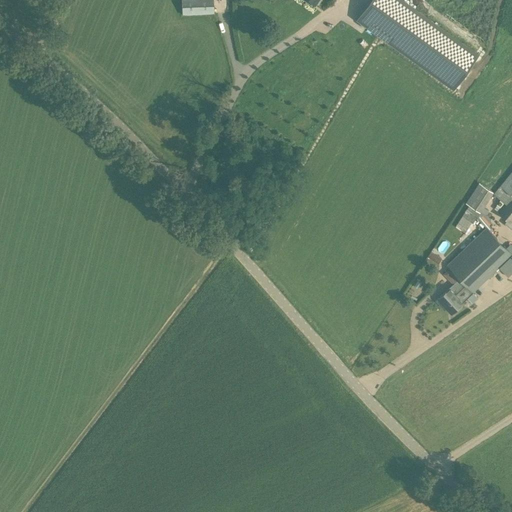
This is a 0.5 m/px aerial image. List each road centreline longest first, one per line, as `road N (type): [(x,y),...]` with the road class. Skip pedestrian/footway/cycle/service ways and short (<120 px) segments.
road 1 (unclassified): [(485,511),(358,387),(228,240),(0,32)]
road 2 (track): [(26,511),(228,240)]
